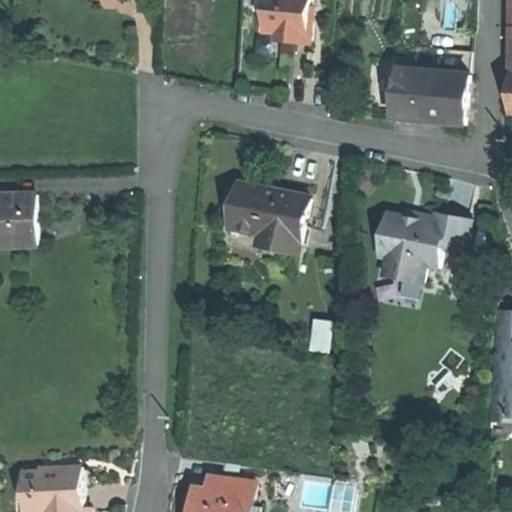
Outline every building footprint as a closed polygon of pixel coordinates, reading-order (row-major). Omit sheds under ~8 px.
[(270,0),(268,33),(279,34),(292,35),(291,43),(313,44),(315,21),(312,21),(314,0),(270,0)] [(292,35),(279,34),(278,42),(284,42),(291,43),(292,35)] [(473,74),(402,69),(398,119),(432,122),(470,124),(473,74)] [(281,191),(247,184),(237,228),(267,234),(266,239),(306,247),(316,198),(281,191)] [(43,195),(0,196),(0,246),(44,245),(44,223),(43,195)] [(495,204),(482,203),(481,215),(493,216),(495,204)] [(410,217),(395,214),(390,241),(399,243),(396,260),(410,279),(431,283),(435,265),(447,267),(451,246),(472,250),(478,219),(440,212),(439,217),(427,215),(426,220),(410,217)] [(419,213),(411,212),(410,217),(426,220),(427,215),(419,213)] [(306,247),(266,239),(265,244),(305,252),(306,247)] [(390,241),(386,258),(396,260),(399,243),(390,241)] [(410,279),(396,260),(392,276),(410,279)] [(511,299),(502,300),(498,421),(511,421),(511,299)] [(314,316),(312,346),(330,348),(333,318),(314,316)] [(41,472),(26,472),(28,511),(50,511),(64,510),(63,511),(91,511),(91,507),(86,507),(85,491),(84,466),(51,468),(51,471),(41,472)] [(224,479),(216,478),(214,491),(222,492),(224,479)] [(261,484),(224,479),(222,492),(214,491),(202,490),(200,506),(199,511),(257,511),(258,507),(261,484)]
